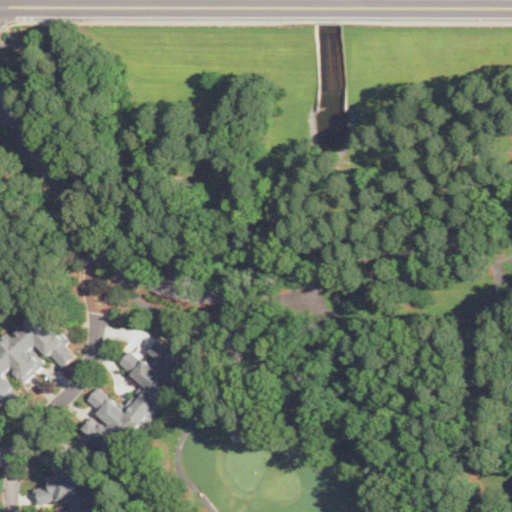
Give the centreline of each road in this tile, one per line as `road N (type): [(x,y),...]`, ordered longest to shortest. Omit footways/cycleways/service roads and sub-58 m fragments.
road 1 (residential): [(0,105),(113,253),(161,284),(293,298),(359,321),(431,318),(500,303),(501,259)]
road 2 (residential): [(0,6),(313,7)]
road 3 (residential): [(113,253),(83,374),(18,459),(15,511)]
road 4 (residential): [(348,7),(511,6)]
